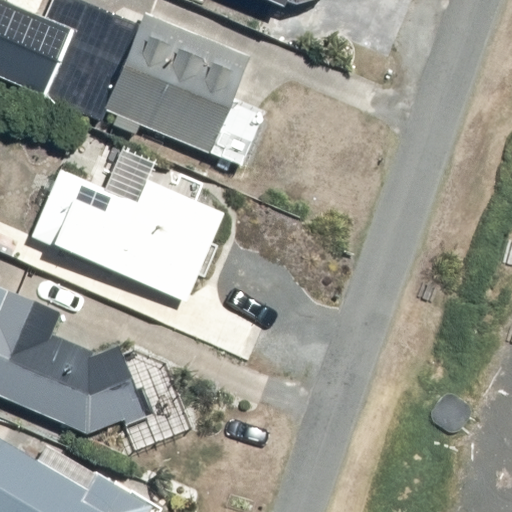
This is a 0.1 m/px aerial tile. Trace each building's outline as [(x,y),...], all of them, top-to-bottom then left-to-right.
[(227,102),(246,55),(139,11),(98,110),(239,167),(260,115),(227,102)] [(70,111),(83,79),(24,55),(11,88),(70,111)] [(182,301),(220,213),(144,181),(135,201),(58,169),(29,238),(182,301)] [(0,397),(86,433),(119,420),(122,426),(141,416),(115,347),(92,355),(49,335),(57,316),(0,290),(0,397)] [(84,493),(0,440),(0,511),(144,511),(148,507),(96,474),(84,493)]
